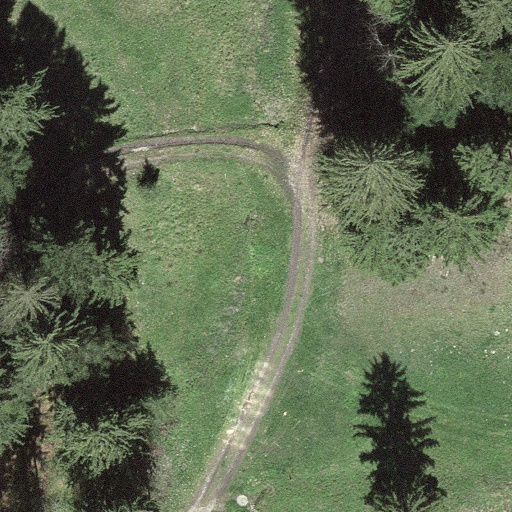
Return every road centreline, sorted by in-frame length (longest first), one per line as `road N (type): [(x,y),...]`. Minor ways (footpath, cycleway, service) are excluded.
road 1 (track): [(202,511),(288,333),(303,276),(308,222),(291,173),(249,153),(219,150),(122,159),(51,195),(0,265)]
road 2 (track): [(301,191),(343,0)]
